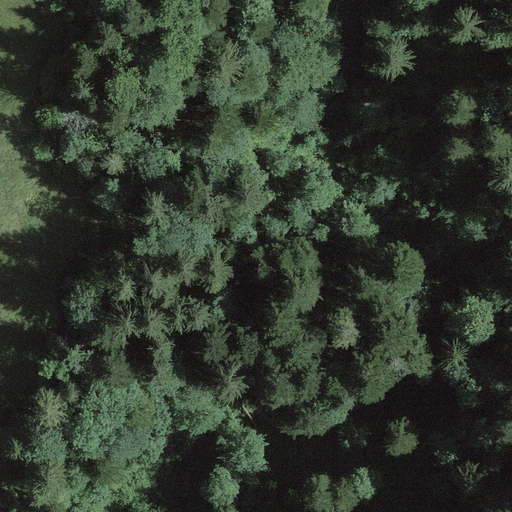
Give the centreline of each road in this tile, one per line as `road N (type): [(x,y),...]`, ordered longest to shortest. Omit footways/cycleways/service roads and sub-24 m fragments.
road 1 (track): [(511,231),(441,174),(425,147),(422,86),(444,0)]
road 2 (track): [(341,511),(511,344)]
